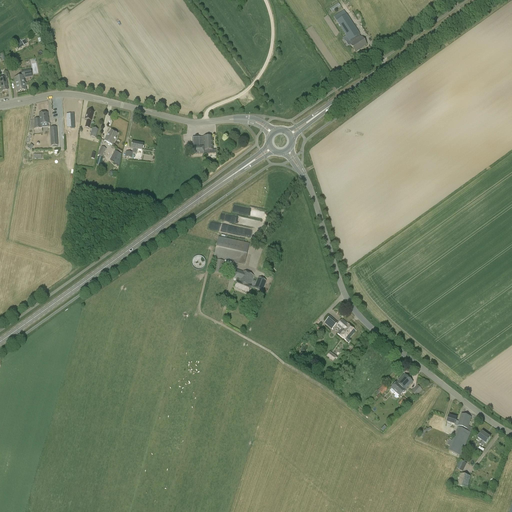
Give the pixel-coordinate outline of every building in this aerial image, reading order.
[(319,2),(298,13),(307,30),(315,30),(317,28),(316,24),(318,24),(320,23),(321,24),(321,28),(324,28),(326,29),(333,29),(336,28),(328,12),(324,12),(324,16),(322,13),(322,20),(320,20),(318,22),(316,21),(315,18),(316,17),(315,16),(315,11),(317,10),(317,12),(319,10),(320,14),(324,11),(319,2)] [(378,2),(371,7),(379,18),(386,14),(384,10),(387,9),(384,5),(381,7),(378,2)] [(344,10),(334,17),(349,41),(350,41),(352,44),(350,45),(355,53),(361,49),(361,48),(366,45),(362,38),(361,38),(358,40),(356,37),(359,35),(344,10)] [(21,42),(20,41),(14,45),(18,50),(27,44),(24,40),(21,42)] [(26,90),(25,87),(27,86),(26,83),(25,83),(24,76),(31,75),(30,70),(21,72),(22,76),(14,78),(17,92),(26,90)] [(7,84),(6,82),(6,79),(9,78),(7,72),(3,73),(4,78),(0,78),(0,81),(2,91),(8,90),(7,84)] [(85,120),(86,120),(84,128),(90,129),(94,113),(87,111),(85,120)] [(47,114),(39,114),(40,119),(34,120),(35,129),(41,128),(41,124),(48,124),(48,120),(47,120),(47,114)] [(50,128),(51,146),(58,146),(56,128),(50,128)] [(98,130),(92,128),(90,137),(95,138),(98,130)] [(115,138),(117,134),(111,131),(109,134),(108,134),(104,141),(112,146),(116,138),(115,138)] [(192,138),(193,155),(216,154),(216,150),(212,150),(212,137),(192,138)] [(131,149),(133,149),(132,153),(126,152),(125,157),(132,159),(132,158),(134,158),(134,156),(132,155),(133,153),(136,154),(137,150),(142,151),(143,145),(132,143),(131,149)] [(101,147),(97,155),(102,158),(106,150),(101,147)] [(115,151),(110,160),(115,162),(120,154),(115,151)] [(218,237),(213,258),(229,262),(228,267),(232,268),(234,263),(244,265),(249,244),(218,237)] [(250,287),(254,276),(243,272),(236,270),(233,278),(237,279),(236,281),(235,287),(248,293),(250,287)] [(258,278),(253,289),(262,292),(266,281),(258,278)] [(331,330),(337,323),(330,316),(324,323),(331,330)] [(341,330),(337,334),(349,343),(351,341),(349,339),(355,331),(342,320),(337,325),(341,330)] [(336,357),(330,352),(326,357),(333,362),(336,357)] [(391,388),(392,389),(390,391),(393,394),(395,392),(400,396),(403,393),(404,393),(405,392),(405,391),(405,390),(412,382),(405,375),(397,383),(396,382),(391,388)] [(380,393),(382,395),(388,389),(384,384),(375,393),(377,395),(380,393)] [(415,396),(422,390),(417,386),(411,392),(415,396)] [(402,408),(408,402),(404,399),(399,404),(402,408)] [(447,445),(450,447),(448,451),(461,456),(470,433),(472,428),(468,426),(471,417),(461,414),(459,422),(456,422),(457,418),(449,416),(447,422),(455,424),(455,425),(468,428),(466,431),(458,428),(452,441),(449,440),(447,445)] [(430,428),(424,431),(420,437),(422,438),(425,433),(431,430),(430,428)] [(482,447),(485,443),(486,443),(490,437),(482,432),(478,438),(481,440),(479,444),(482,447)] [(461,461),(457,469),(463,472),(467,464),(461,461)] [(460,474),(457,485),(468,488),(471,476),(460,474)]
